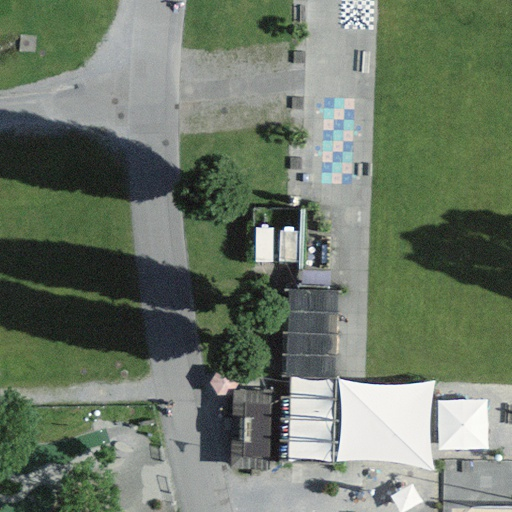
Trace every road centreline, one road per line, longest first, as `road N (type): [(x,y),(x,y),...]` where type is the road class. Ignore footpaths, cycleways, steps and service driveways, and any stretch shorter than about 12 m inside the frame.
road 1 (residential): [(205,511),(159,223),(151,93)]
road 2 (residential): [(151,93),(0,111)]
